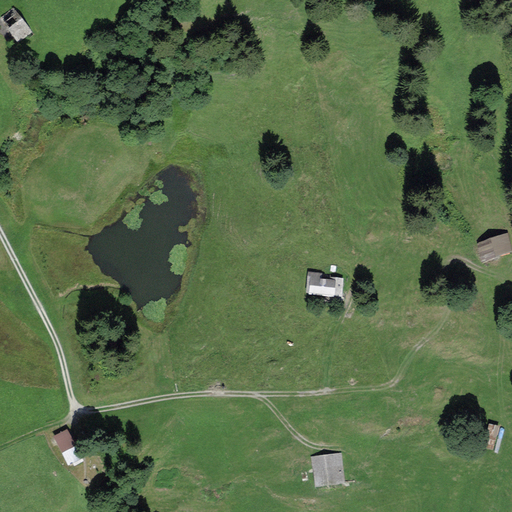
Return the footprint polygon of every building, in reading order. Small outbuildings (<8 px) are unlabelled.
[(0,13),(0,18),(17,41),(32,29),(12,4),(0,13)] [(476,238),(482,258),(511,249),(506,229),(476,238)] [(308,284),(308,287),(342,290),(343,272),(328,271),(328,273),(321,272),(322,266),(306,265),(305,284),(308,284)] [(52,434),(66,464),(89,454),(74,423),(52,434)] [(309,449),(313,481),(344,477),(340,445),(309,449)]
